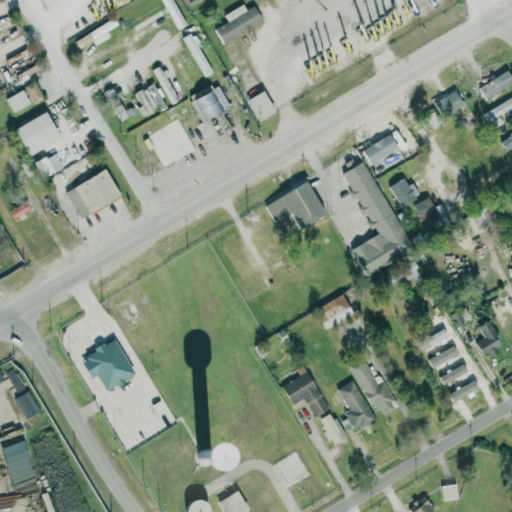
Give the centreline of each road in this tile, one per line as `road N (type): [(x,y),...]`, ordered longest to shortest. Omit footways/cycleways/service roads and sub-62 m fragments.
road 1 (tertiary): [(0,324),(511,13)]
road 2 (residential): [(167,223),(28,0)]
road 3 (residential): [(24,310),(139,511)]
road 4 (residential): [(345,511),(511,410)]
